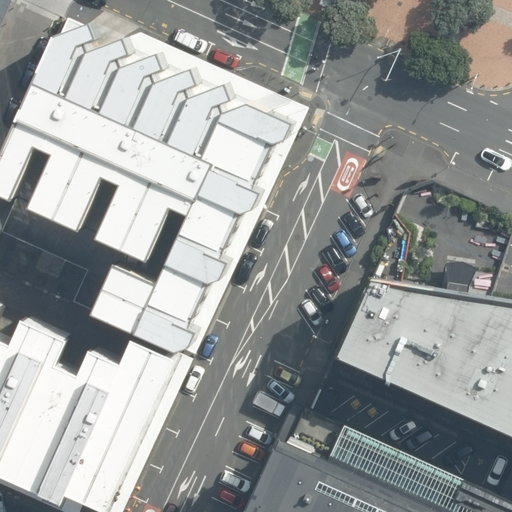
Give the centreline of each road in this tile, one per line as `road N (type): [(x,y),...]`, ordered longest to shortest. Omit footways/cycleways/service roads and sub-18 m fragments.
road 1 (tertiary): [(165,511),(372,80)]
road 2 (primary): [(195,0),(372,80)]
road 3 (primary): [(372,80),(511,141)]
